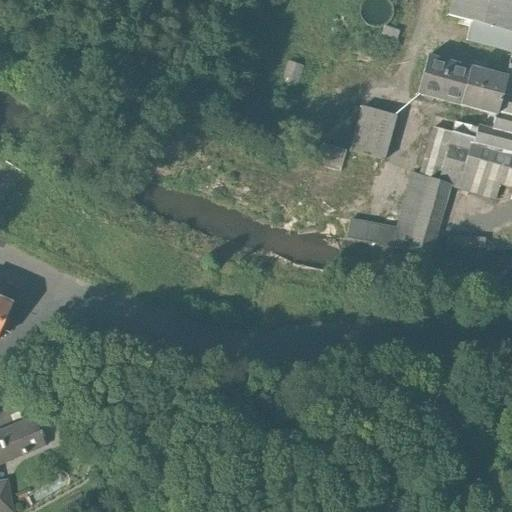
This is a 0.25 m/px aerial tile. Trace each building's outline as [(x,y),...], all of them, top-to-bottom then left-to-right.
[(511,0),(451,0),(447,17),(474,24),(470,43),(511,54),(504,78),(426,57),(417,94),(496,115),(492,129),(478,125),(474,138),(433,128),(421,176),(412,174),(398,229),(289,209),(283,228),(392,248),(411,249),(411,251),(487,250),(486,239),(433,236),(448,182),(495,198),(501,181),(511,185),(511,0)] [(298,81),(304,63),(293,59),(287,77),(298,81)] [(383,160),(395,117),(361,108),(349,151),(383,160)] [(186,270),(153,255),(142,281),(176,295),(186,270)] [(0,329),(11,304),(0,299),(0,329)] [(0,484),(0,463),(45,445),(34,418),(0,432),(0,511),(8,511),(12,511),(6,484),(0,484)]
